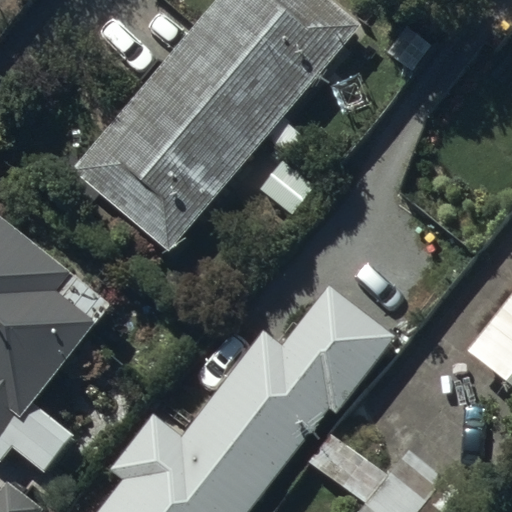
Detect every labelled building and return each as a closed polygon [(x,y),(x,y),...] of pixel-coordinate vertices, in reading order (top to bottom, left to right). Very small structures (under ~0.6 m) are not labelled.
[(367,27),(333,0),(220,0),(77,173),(176,254),(269,142),(290,159),(307,137),(288,122),(367,27)] [(111,309),(0,219),(0,461),(5,466),(20,448),(50,472),(78,438),(34,403),(111,309)] [(115,473),(125,480),(101,511),(253,511),(327,412),(337,419),(397,338),(330,289),(286,350),(260,332),(185,435),(157,415),(115,473)] [(511,300),(468,355),(511,389),(511,300)] [(335,430),(310,462),(366,504),(359,511),(443,511),(431,502),(449,479),(412,451),(393,475),(335,430)] [(0,511),(40,511),(42,510),(1,476),(0,476),(0,511)]
